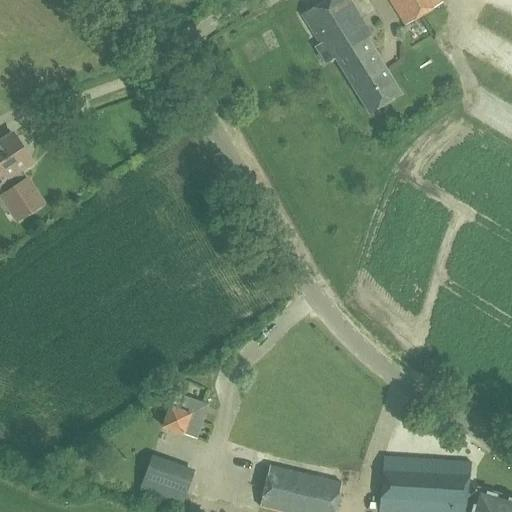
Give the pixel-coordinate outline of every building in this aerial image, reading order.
[(401,94),(368,40),(373,38),(349,0),(325,0),(302,15),(320,44),(315,47),(325,63),(334,57),(369,113),(401,94)] [(388,0),(404,26),(443,2),(441,0),(388,0)] [(282,54),(292,48),(283,34),(274,40),(282,54)] [(34,160),(18,136),(0,147),(0,192),(1,194),(0,194),(18,223),(44,204),(26,177),(21,180),(16,172),(34,160)] [(197,438),(209,405),(174,392),(162,426),(197,438)] [(379,511),(464,511),(468,462),(383,456),(379,511)] [(146,490),(192,503),(200,477),(153,464),(146,490)] [(281,511),(334,511),(342,482),(269,465),(259,506),(281,511)] [(15,511),(16,511),(29,480),(17,475),(4,507),(15,511)] [(35,483),(27,504),(39,509),(47,487),(35,483)] [(511,511),(511,498),(477,488),(470,511),(511,511)]
